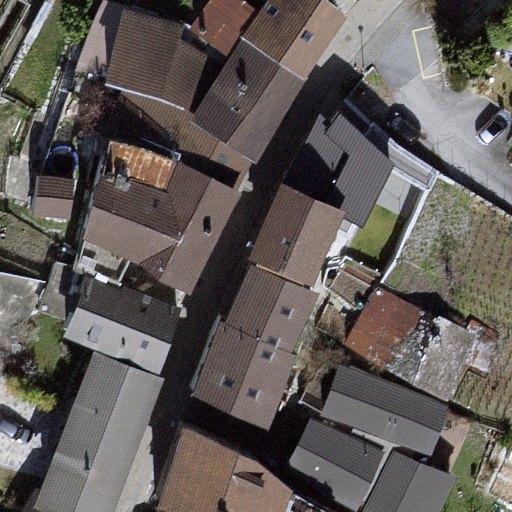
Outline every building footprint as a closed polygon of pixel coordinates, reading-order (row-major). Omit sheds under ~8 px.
[(192,51),(216,67),(231,43),(253,14),(225,0),(201,0),(178,29),(174,41),(185,50),(192,51)] [(263,0),(253,14),(231,43),(294,85),(340,20),(317,0),(263,0)] [(114,10),(96,86),(118,94),(176,113),(192,51),(185,50),(174,41),(178,29),(114,10)] [(216,67),(182,120),(238,158),(248,165),(294,85),(231,43),(216,67)] [(118,94),(90,172),(153,193),(171,164),(218,186),(238,158),(182,120),(176,113),(118,94)] [(68,207),(79,170),(44,159),(33,196),(68,207)] [(218,186),(171,164),(153,193),(90,172),(73,236),(132,254),(143,267),(143,273),(182,294),(234,193),(218,186)] [(329,209),(277,185),(241,252),(305,283),(329,209)] [(0,369),(41,279),(0,260),(0,369)] [(311,298),(245,266),(180,383),(258,425),(311,298)] [(78,277),(53,338),(64,342),(152,377),(174,311),(78,277)] [(0,496),(25,506),(38,511),(94,511),(152,377),(64,342),(0,491),(0,496)] [(434,408),(332,367),(310,412),(422,456),(434,408)] [(348,511),(375,455),(301,420),(278,470),(345,511),(348,511)] [(173,423),(145,497),(183,511),(268,511),(281,485),(173,423)] [(432,511),(447,485),(384,454),(354,511),(432,511)]
